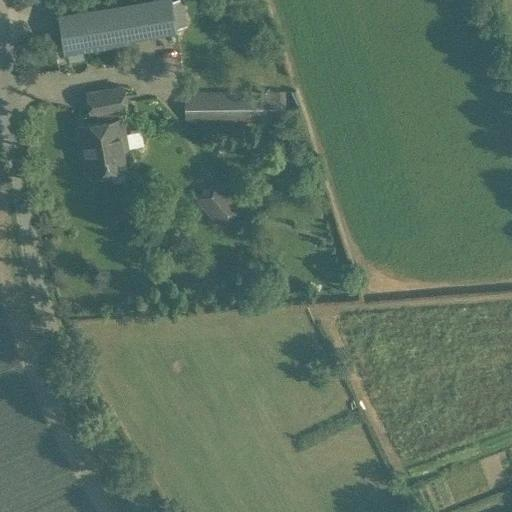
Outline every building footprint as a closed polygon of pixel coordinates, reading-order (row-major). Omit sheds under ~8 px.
[(173,0),(111,0),(79,5),(79,8),(59,11),(65,49),(130,40),(130,33),(177,26),(173,0)] [(184,0),(173,0),(177,26),(189,24),(184,0)] [(125,173),(124,166),(126,166),(121,135),(126,134),(123,116),(120,116),(119,107),(127,105),(123,84),(88,91),(91,111),(97,110),(99,120),(78,124),(81,140),(86,139),(92,172),(110,169),(111,176),(114,179),(117,180),(121,179),(124,177),(125,173)] [(280,89),(187,91),(187,121),(280,119),(280,89)] [(295,133),(308,129),(299,103),(287,107),(295,133)] [(278,127),(278,136),(287,136),(287,127),(278,127)] [(197,197),(221,223),(244,202),(220,175),(197,197)]
